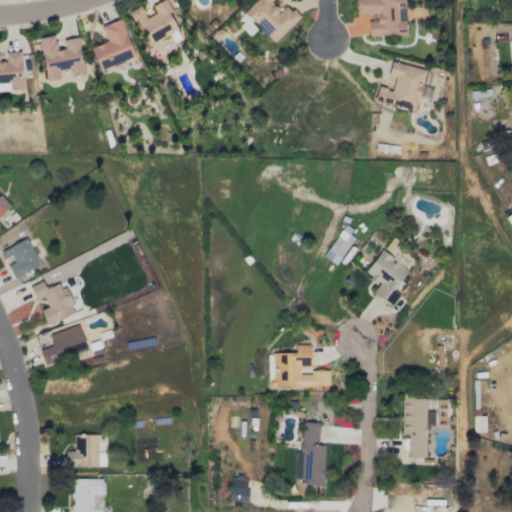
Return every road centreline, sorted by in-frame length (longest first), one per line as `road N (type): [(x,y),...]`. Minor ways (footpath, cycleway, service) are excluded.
road 1 (residential): [(354,511),(372,466),(372,368),(362,334)]
road 2 (residential): [(28,511),(21,408),(0,335)]
